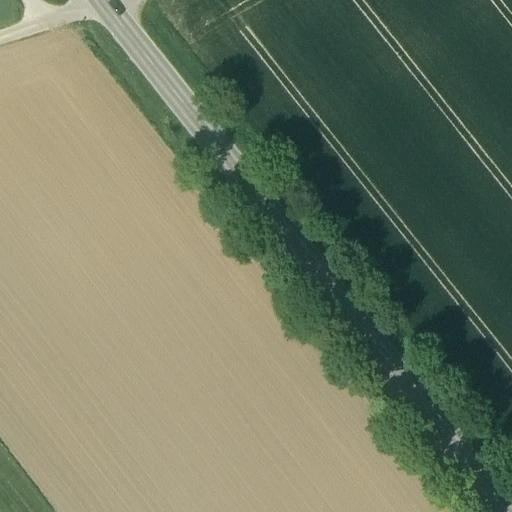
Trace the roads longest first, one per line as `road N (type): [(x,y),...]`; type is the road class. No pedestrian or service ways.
road 1 (secondary): [(501,511),(96,0)]
road 2 (track): [(119,0),(0,37)]
